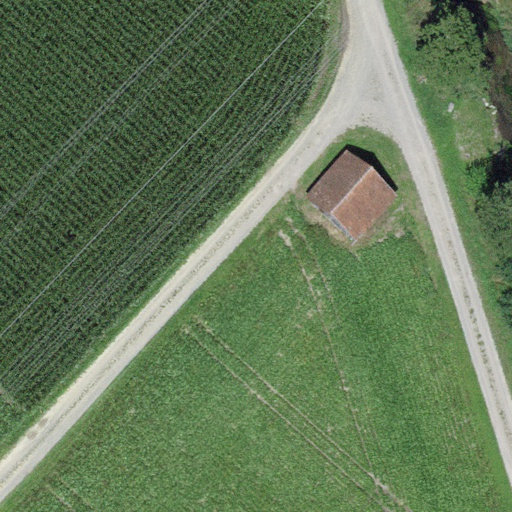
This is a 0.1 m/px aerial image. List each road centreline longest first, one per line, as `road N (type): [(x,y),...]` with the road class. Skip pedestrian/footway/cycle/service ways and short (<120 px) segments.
road 1 (track): [(0,497),(392,67)]
road 2 (track): [(367,0),(511,420)]
